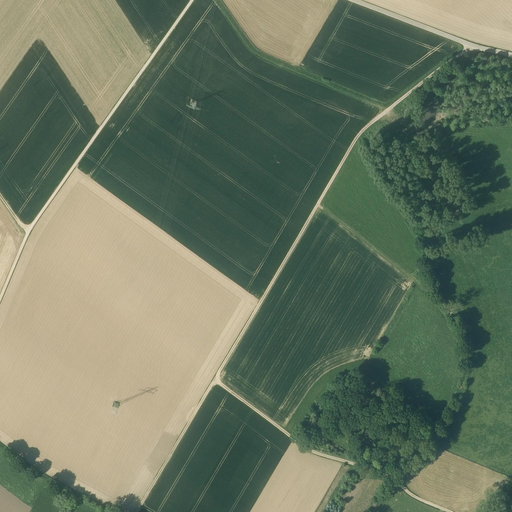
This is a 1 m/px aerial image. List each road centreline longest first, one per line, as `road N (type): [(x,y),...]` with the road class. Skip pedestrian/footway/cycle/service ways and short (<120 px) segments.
road 1 (track): [(444,511),(382,474),(304,448),(218,381),(364,134),(391,112)]
road 2 (track): [(191,0),(27,231),(0,297)]
road 3 (track): [(391,112),(254,53),(213,0)]
road 4 (unclassified): [(348,0),(511,58)]
road 5 (track): [(141,511),(218,381)]
